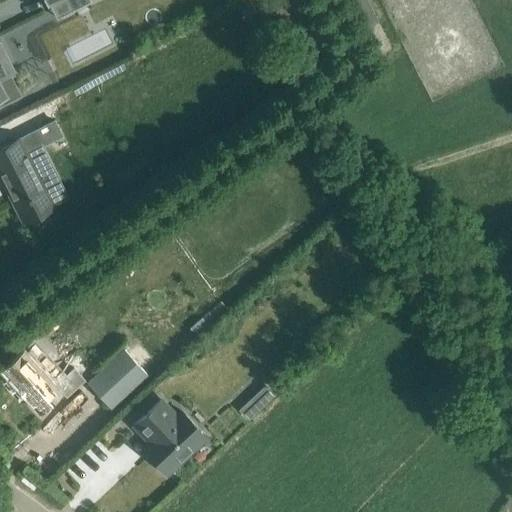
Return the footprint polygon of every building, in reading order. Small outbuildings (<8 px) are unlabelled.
[(0,105),(21,95),(12,77),(15,76),(0,46),(0,105)] [(54,122),(39,129),(46,143),(61,136),(54,122)] [(54,182),(38,152),(27,157),(18,139),(0,147),(0,174),(23,221),(52,206),(43,188),(54,182)] [(36,310),(30,314),(39,324),(45,319),(36,310)] [(56,384),(38,364),(24,349),(0,371),(38,412),(61,391),(66,396),(80,383),(84,379),(73,368),(56,384)] [(124,349),(96,374),(87,383),(110,408),(147,374),(124,349)] [(256,400),(243,412),(249,418),(262,406),(274,395),(266,387),(254,397),(256,400)] [(149,441),(142,448),(166,474),(206,437),(181,411),(176,416),(160,399),(133,425),(149,441)]
